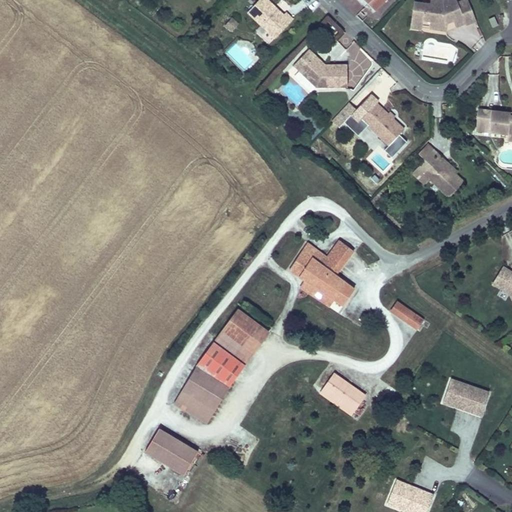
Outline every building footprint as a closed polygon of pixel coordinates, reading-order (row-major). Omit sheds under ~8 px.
[(276,36),(294,17),(287,10),(285,13),(271,0),(256,0),(248,8),(276,36)] [(367,0),(371,3),(378,10),(388,0),(367,0)] [(463,6),(467,20),(468,21),(478,18),(471,0),(416,0),(412,23),(423,25),(424,23),(425,16),(443,19),(444,12),(463,6)] [(458,23),(467,20),(463,6),(444,12),(443,19),(425,16),(424,23),(448,27),(449,19),(456,17),(458,23)] [(501,20),(497,10),(491,14),(495,23),(501,20)] [(333,41),(343,32),(329,16),(318,25),(333,41)] [(350,86),(350,63),(327,62),(316,51),(301,68),(317,85),(350,86)] [(402,131),(406,127),(378,99),(380,97),(373,90),(359,105),(351,98),(334,116),(341,124),(347,119),(361,132),(370,122),(391,143),(389,145),(397,152),(409,139),(402,131)] [(509,130),(511,130),(511,108),(480,104),(477,126),(509,130)] [(454,138),(460,131),(453,124),(446,131),(454,138)] [(466,179),(458,170),(447,160),(450,157),(444,152),(427,169),(452,194),(466,179)] [(447,160),(458,170),(460,167),(450,157),(447,160)] [(372,201),(381,193),(379,191),(371,199),(372,201)] [(378,206),(386,198),(381,193),(372,201),(378,206)] [(306,281),(336,299),(346,306),(355,289),(323,270),(326,266),(338,274),(352,250),(339,242),(330,258),(306,243),(302,251),(290,271),(306,281)] [(285,268),(295,251),(287,247),(277,262),(285,268)] [(290,271),(302,251),(297,248),(295,251),(285,268),(290,271)] [(511,276),(501,270),(491,286),(509,297),(511,303),(511,276)] [(331,307),(336,299),(306,281),(301,288),(331,307)] [(402,315),(400,317),(419,329),(425,320),(397,303),(393,309),(402,315)] [(391,312),(400,317),(402,315),(393,309),(391,312)] [(245,369),(271,336),(241,313),(214,345),(245,369)] [(229,390),(243,372),(213,347),(199,366),(229,390)] [(229,392),(196,372),(175,408),(208,427),(229,392)] [(324,389),(353,411),(364,397),(334,375),(324,389)] [(483,412),(488,396),(450,383),(442,405),(457,410),(459,404),(483,412)] [(348,416),(353,411),(324,389),(320,394),(348,416)] [(483,412),(459,404),(457,410),(480,418),(483,412)] [(186,479),(200,456),(160,433),(146,457),(186,479)] [(419,503),(417,507),(423,511),(438,491),(431,487),(430,489),(425,486),(426,483),(405,469),(391,490),(398,495),(401,490),(419,503)] [(398,495),(417,507),(419,503),(401,490),(398,495)]
